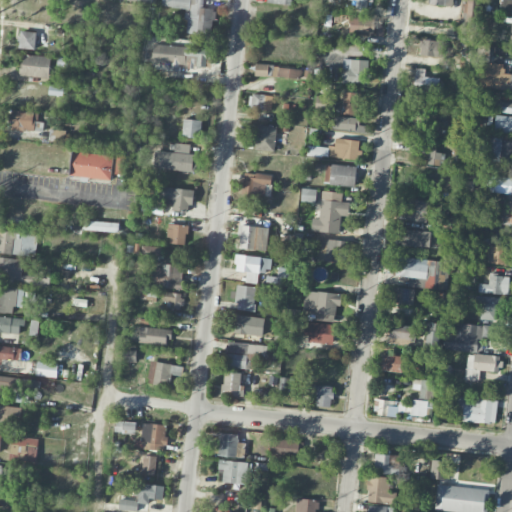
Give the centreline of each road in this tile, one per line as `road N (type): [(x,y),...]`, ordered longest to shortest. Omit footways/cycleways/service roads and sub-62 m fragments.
road 1 (residential): [(511,446),(107,392),(114,301),(108,272)]
road 2 (residential): [(240,0),(185,511)]
road 3 (residential): [(400,0),(345,511)]
